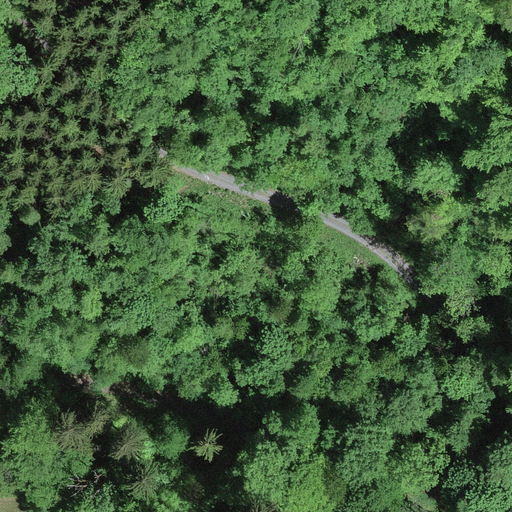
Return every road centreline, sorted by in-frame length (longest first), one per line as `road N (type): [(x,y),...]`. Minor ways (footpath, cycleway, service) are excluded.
road 1 (track): [(511,392),(382,248),(161,152),(0,13)]
road 2 (track): [(452,511),(384,474),(37,380),(0,356)]
